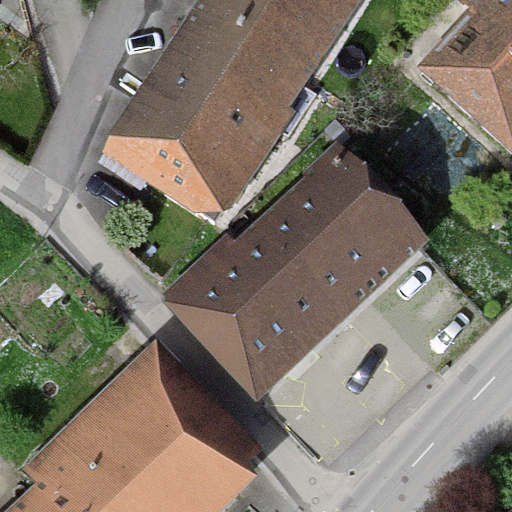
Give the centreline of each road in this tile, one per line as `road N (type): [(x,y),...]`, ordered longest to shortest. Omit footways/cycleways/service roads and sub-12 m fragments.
road 1 (residential): [(0,182),(40,212),(323,511)]
road 2 (secondary): [(511,363),(370,511)]
